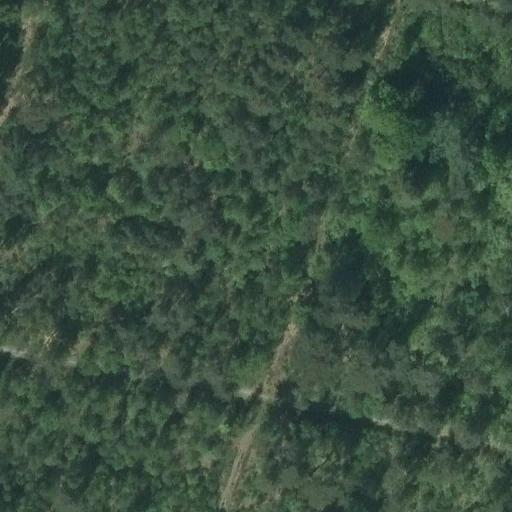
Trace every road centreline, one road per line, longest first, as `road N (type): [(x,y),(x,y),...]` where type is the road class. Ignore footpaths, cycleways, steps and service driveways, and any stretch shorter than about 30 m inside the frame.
road 1 (track): [(393,0),(221,511)]
road 2 (track): [(0,348),(511,445)]
